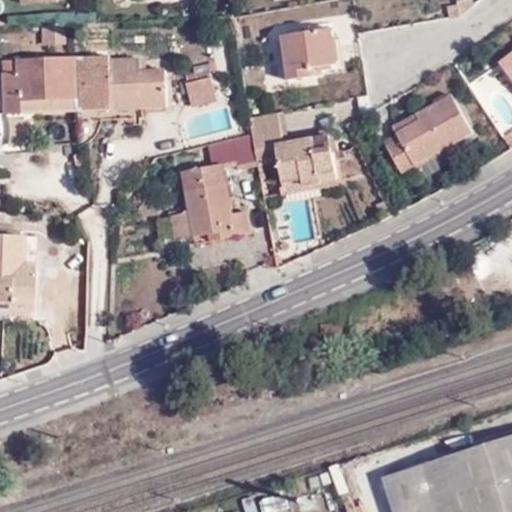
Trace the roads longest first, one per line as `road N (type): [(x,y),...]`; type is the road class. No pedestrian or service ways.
road 1 (unclassified): [(511,182),(296,292),(0,410)]
road 2 (residential): [(380,74),(475,31),(511,0)]
